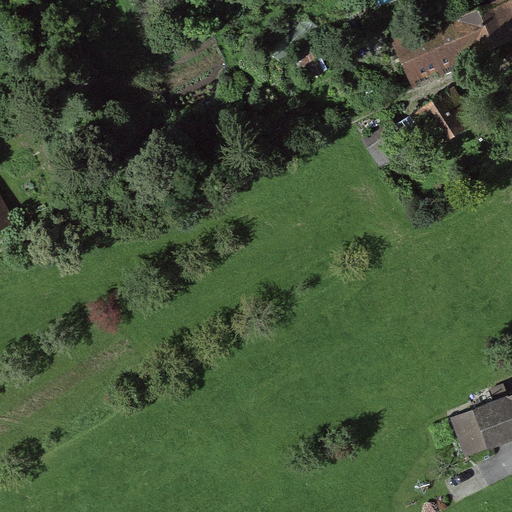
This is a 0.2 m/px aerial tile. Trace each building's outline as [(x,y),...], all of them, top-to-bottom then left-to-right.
[(511,45),(511,0),(499,0),(462,16),(480,59),(511,45)] [(412,87),(480,59),(462,16),(457,4),(389,32),(412,87)] [(437,149),(485,115),(461,81),(413,116),(437,149)] [(392,120),(364,138),(383,168),(411,150),(392,120)] [(0,194),(0,235),(19,224),(0,194)] [(511,449),(511,401),(472,417),(489,459),(511,449)]
